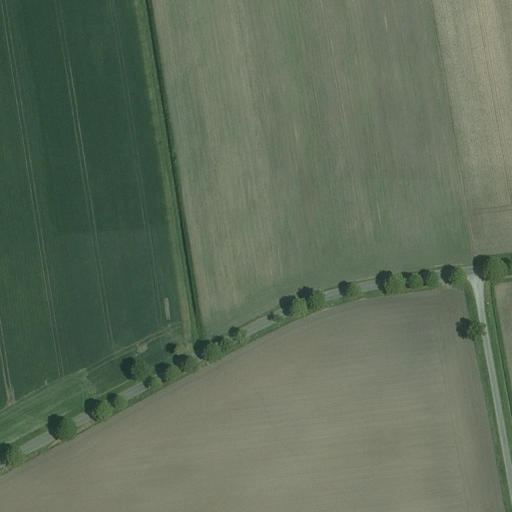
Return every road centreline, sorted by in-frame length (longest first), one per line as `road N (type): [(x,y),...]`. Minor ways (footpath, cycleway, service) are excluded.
road 1 (tertiary): [(0,466),(319,296),(476,272)]
road 2 (residential): [(511,476),(476,272)]
